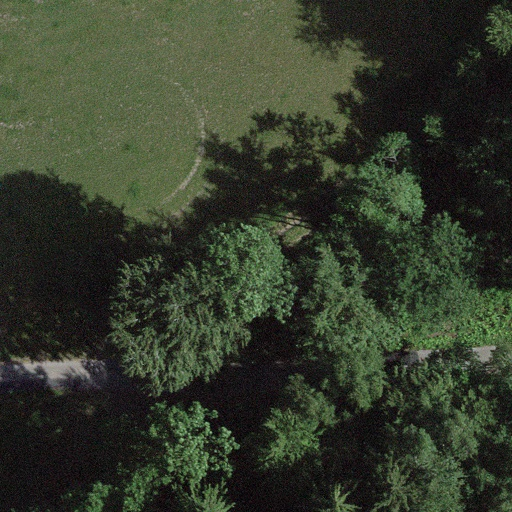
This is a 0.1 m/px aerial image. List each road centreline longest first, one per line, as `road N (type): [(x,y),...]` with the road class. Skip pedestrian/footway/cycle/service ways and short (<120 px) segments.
road 1 (track): [(97,375),(100,345),(136,282),(282,222),(511,53)]
road 2 (track): [(0,380),(319,376),(511,360)]
